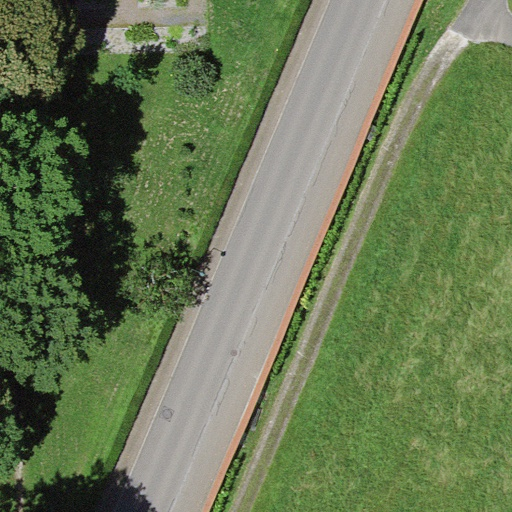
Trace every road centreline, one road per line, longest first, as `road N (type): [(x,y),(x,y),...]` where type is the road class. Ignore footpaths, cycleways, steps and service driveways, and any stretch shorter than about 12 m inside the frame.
road 1 (track): [(486,7),(425,86),(244,511)]
road 2 (tertiary): [(138,511),(353,0)]
